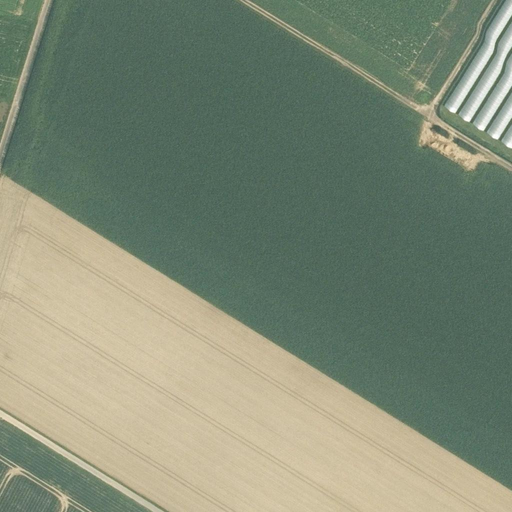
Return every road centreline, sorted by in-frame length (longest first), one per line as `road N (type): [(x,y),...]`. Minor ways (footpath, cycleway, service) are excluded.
road 1 (track): [(237,0),(511,168)]
road 2 (track): [(154,511),(0,416)]
road 3 (track): [(0,163),(50,0)]
road 4 (track): [(428,116),(501,0)]
